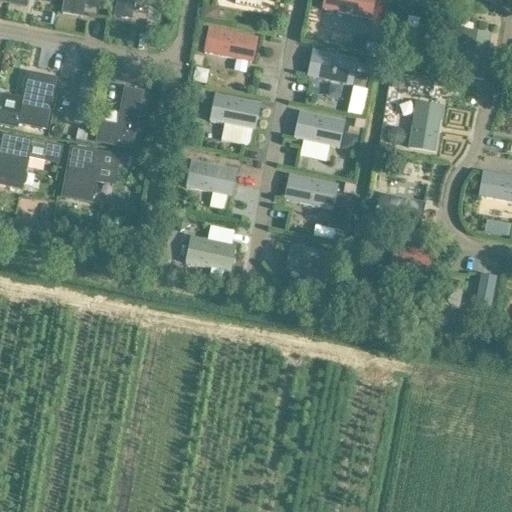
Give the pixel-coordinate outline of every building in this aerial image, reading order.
[(85,0),(63,0),(61,17),(82,21),(85,0)] [(153,0),(117,0),(113,20),(131,23),(135,0),(149,0),(153,1),(153,0)] [(325,0),(323,13),(372,23),(376,0),(325,0)] [(432,65),(441,19),(424,15),(415,62),(432,65)] [(492,36),(464,31),(456,76),(484,81),(492,36)] [(204,57),(254,67),(259,42),(209,32),(204,57)] [(360,62),(313,53),(307,80),(354,90),(360,62)] [(0,111),(0,124),(13,127),(14,123),(46,130),(57,80),(28,74),(27,79),(25,81),(23,89),(25,91),(20,116),(0,111)] [(98,83),(83,80),(75,127),(89,130),(98,83)] [(100,124),(97,143),(132,150),(143,93),(125,90),(118,127),(100,124)] [(262,107),(215,97),(210,125),(256,135),(262,107)] [(434,154),(444,108),(417,103),(408,148),(434,154)] [(347,125),(300,115),(294,142),(341,152),(347,125)] [(3,135),(0,150),(0,185),(22,190),(23,186),(25,184),(27,176),(25,174),(32,142),(3,135)] [(48,145),(45,161),(58,164),(62,148),(48,145)] [(63,197),(63,198),(91,203),(92,197),(94,195),(95,188),(95,187),(94,186),(95,181),(111,184),(114,185),(119,158),(116,157),(72,149),(63,197)] [(238,174),(191,165),(186,192),(233,201),(238,174)] [(511,178),(483,174),(478,200),(511,205),(511,178)] [(340,189),(289,179),(284,205),(334,215),(340,189)] [(424,204),(377,195),(372,221),(419,231),(424,204)] [(237,251),(191,241),(185,268),(231,278),(237,251)] [(336,255),(290,246),(285,273),(331,282),(336,255)] [(431,254),(395,247),(390,272),(426,279),(431,254)] [(491,313),(496,278),(481,276),(475,311),(491,313)]
